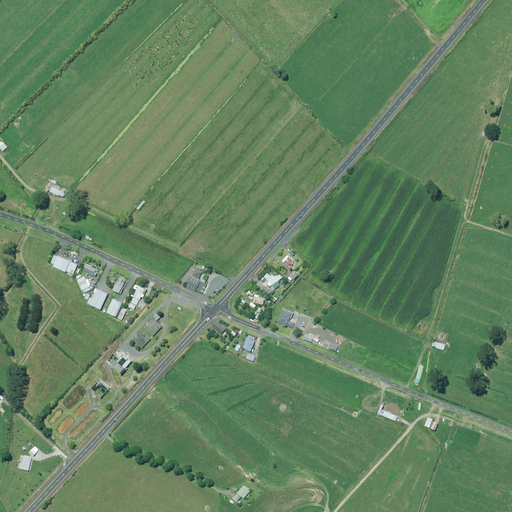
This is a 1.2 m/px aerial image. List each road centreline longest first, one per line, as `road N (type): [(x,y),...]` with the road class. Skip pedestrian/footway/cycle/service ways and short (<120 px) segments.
road 1 (primary): [(215,309),(484,0)]
road 2 (unclassified): [(511,431),(215,309)]
road 3 (primary): [(29,511),(215,309)]
road 4 (unclassified): [(0,214),(69,237),(215,309)]
